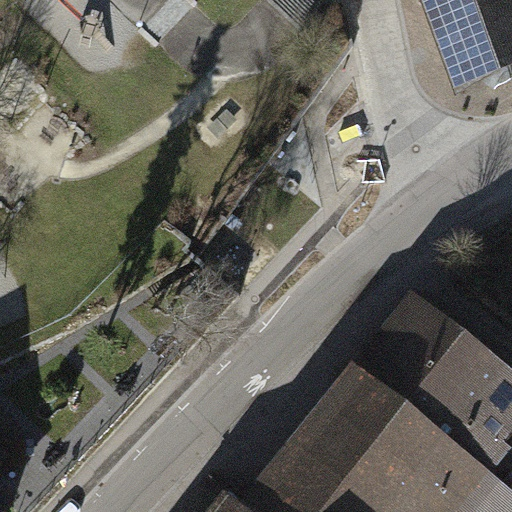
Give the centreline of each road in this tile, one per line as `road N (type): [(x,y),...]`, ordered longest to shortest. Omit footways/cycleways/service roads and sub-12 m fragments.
road 1 (tertiary): [(116,511),(388,233),(456,181)]
road 2 (residential): [(456,181),(386,81),(373,0)]
